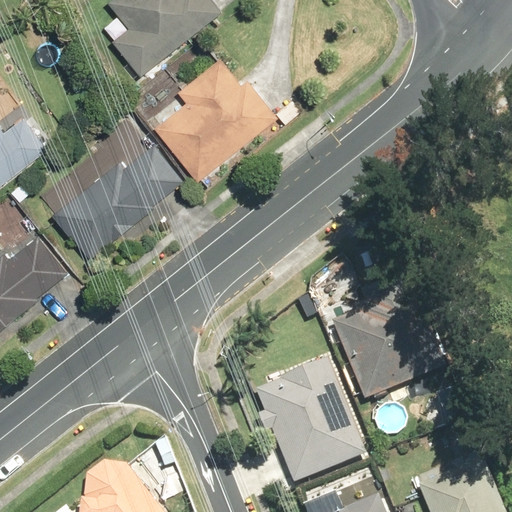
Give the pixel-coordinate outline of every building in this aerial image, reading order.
[(105,0),(106,0),(126,27),(111,40),(139,75),(218,11),(209,0),(105,0)] [(183,101),(151,128),(198,184),(275,119),(243,80),(238,85),(217,60),(177,94),(183,101)] [(2,133),(0,131),(0,182),(45,144),(21,117),(2,133)] [(152,144),(116,174),(108,164),(87,182),(74,167),(53,185),(65,200),(48,214),(59,227),(86,259),(181,179),(152,144)] [(0,324),(23,304),(27,308),(65,272),(34,239),(11,260),(1,249),(0,250),(0,324)] [(360,312),(336,321),(368,401),(376,398),(379,405),(394,399),(391,392),(456,366),(417,269),(362,291),(367,304),(358,307),(360,312)] [(285,380),(261,390),(270,412),(262,415),(270,433),(277,430),(300,484),(371,454),(330,359),(284,378),(285,380)] [(511,511),(486,451),(457,463),(460,470),(423,486),(433,511),(511,511)] [(166,511),(130,464),(108,463),(91,475),(85,511),(166,511)] [(389,511),(382,495),(342,511),(389,511)]
